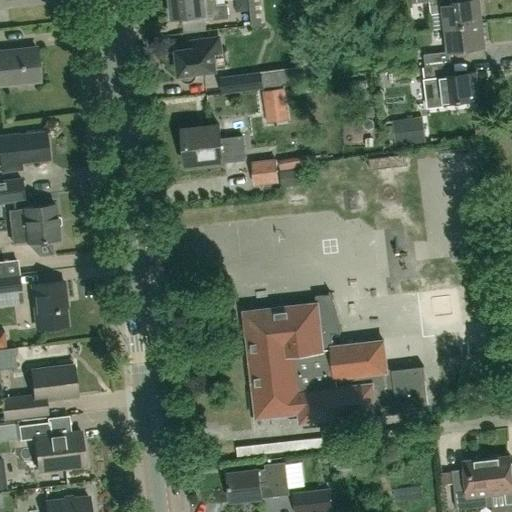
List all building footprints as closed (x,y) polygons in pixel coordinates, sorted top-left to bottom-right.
[(170,0),(173,19),(204,15),(205,21),(229,18),(228,3),(224,4),(224,0),(170,0)] [(249,0),(252,26),(263,25),(260,0),(249,0)] [(456,0),(417,0),(418,3),(430,1),(432,14),(443,12),(445,28),(483,24),(480,0),(474,0),(456,2),(456,0)] [(424,54),(426,67),(451,64),(450,51),(486,47),(483,24),(445,28),(448,52),(424,54)] [(210,54),(220,53),(218,38),(193,41),(194,49),(177,52),(180,76),(180,78),(182,81),(184,83),(188,84),(193,83),(194,82),(197,78),(197,76),(197,72),(213,70),(210,54)] [(0,85),(40,81),(36,47),(0,50),(0,85)] [(453,75),(451,64),(426,67),(423,67),(425,79),(439,77),(442,103),(480,99),(477,73),(453,75)] [(222,93),(264,88),(262,71),(220,77),(222,93)] [(392,120),(396,146),(426,142),(424,126),(423,116),(402,119),(392,120)] [(240,136),(220,138),(219,126),(183,131),(184,133),(180,133),(181,147),(185,146),(188,166),(210,163),(224,162),(224,161),(243,158),(240,136)] [(19,160),(48,156),(45,131),(16,135),(16,134),(0,135),(0,156),(1,168),(20,166),(19,160)] [(404,154),(369,159),(370,170),(405,166),(404,154)] [(255,184),(279,181),(276,160),(252,162),(255,184)] [(16,179),(0,181),(0,201),(19,199),(16,179)] [(40,244),(40,241),(58,239),(54,204),(24,208),(24,209),(9,211),(12,235),(12,243),(28,242),(28,243),(30,242),(31,245),(40,244)] [(0,305),(23,302),(19,273),(0,275),(0,305)] [(37,328),(67,324),(64,299),(65,299),(63,281),(32,284),(37,328)] [(392,413),(391,403),(390,390),(400,389),(402,408),(431,404),(423,337),(394,340),(396,359),(386,361),(384,340),(323,348),(317,303),(244,312),(257,418),(299,413),(300,424),(377,415),(392,413)] [(31,369),(34,394),(1,398),(3,419),(18,417),(19,420),(47,417),(46,413),(47,413),(45,399),(76,396),(73,365),(31,369)] [(47,417),(19,420),(21,439),(34,437),(38,471),(85,465),(80,431),(49,435),(48,423),(47,423),(47,417)] [(0,440),(16,439),(15,423),(0,424),(0,440)] [(342,464),(354,472),(364,458),(351,449),(337,451),(338,460),(345,459),(342,464)] [(511,476),(510,456),(487,459),(491,494),(505,493),(506,505),(511,503),(511,476)] [(491,494),(487,459),(462,462),(465,487),(453,488),(456,511),(492,506),(490,495),(491,494)] [(286,465),(259,469),(227,473),(231,501),(263,497),(262,494),(281,491),(281,495),(290,494),(286,465)] [(297,486),(312,486),(312,465),(297,465),(297,486)] [(331,488),(293,493),(295,511),(322,511),(334,511),(331,488)] [(89,511),(88,497),(46,501),(47,511),(89,511)]
